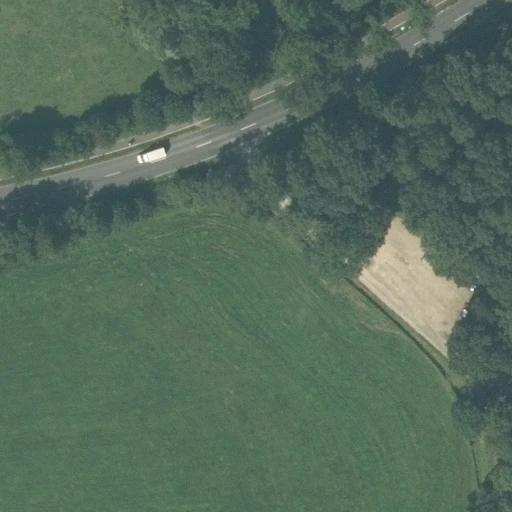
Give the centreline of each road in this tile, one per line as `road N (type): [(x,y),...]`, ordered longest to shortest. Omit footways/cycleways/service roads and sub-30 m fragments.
road 1 (secondary): [(0,203),(233,134),(488,0)]
road 2 (track): [(324,242),(466,374),(511,380)]
road 3 (track): [(504,380),(500,511)]
